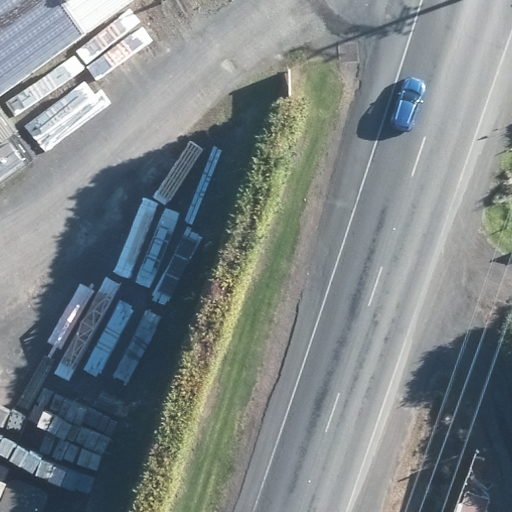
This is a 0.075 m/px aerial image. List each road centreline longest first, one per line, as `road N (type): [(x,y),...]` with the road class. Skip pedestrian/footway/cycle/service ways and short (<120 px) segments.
road 1 (secondary): [(480,0),(299,511)]
road 2 (unknown): [(0,209),(282,0)]
